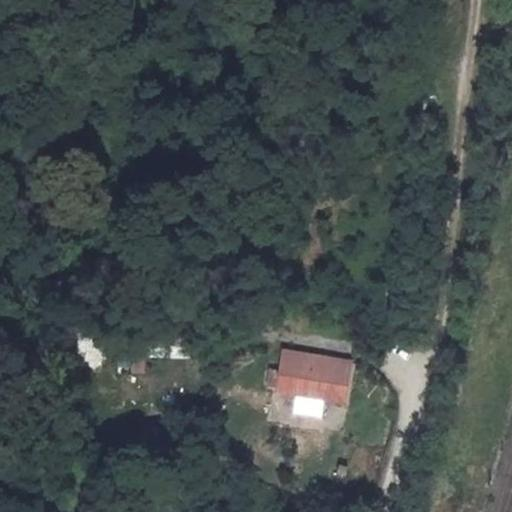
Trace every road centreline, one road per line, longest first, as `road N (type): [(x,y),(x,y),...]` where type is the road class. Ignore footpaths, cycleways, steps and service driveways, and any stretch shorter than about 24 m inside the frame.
road 1 (track): [(408,380),(441,333),(475,0)]
road 2 (track): [(384,511),(410,412),(408,380),(392,362),(366,354)]
